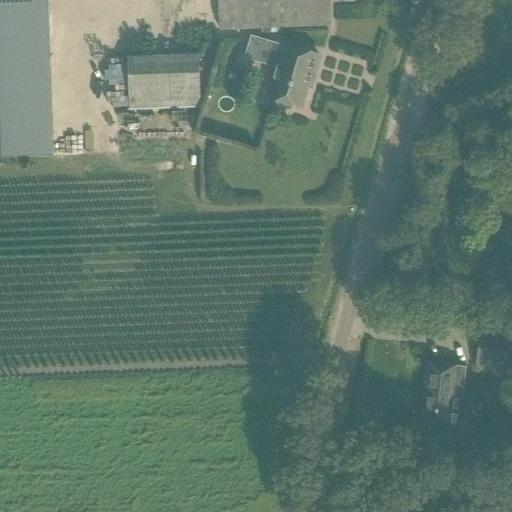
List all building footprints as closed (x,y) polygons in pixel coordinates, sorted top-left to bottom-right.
[(44,0),(0,0),(0,149),(49,148),(44,0)] [(218,0),(219,30),(309,27),(329,26),(328,0),(218,0)] [(250,36),(243,59),(278,69),(269,100),(277,102),(276,107),(289,111),(292,107),(299,109),(308,78),(312,80),(319,56),(250,36)] [(126,57),(128,110),(201,107),(198,55),(126,57)] [(511,324),(494,322),(492,333),(479,332),(475,365),(497,368),(496,377),(511,378),(511,324)] [(420,426),(440,428),(448,429),(456,366),(428,363),(420,426)]
